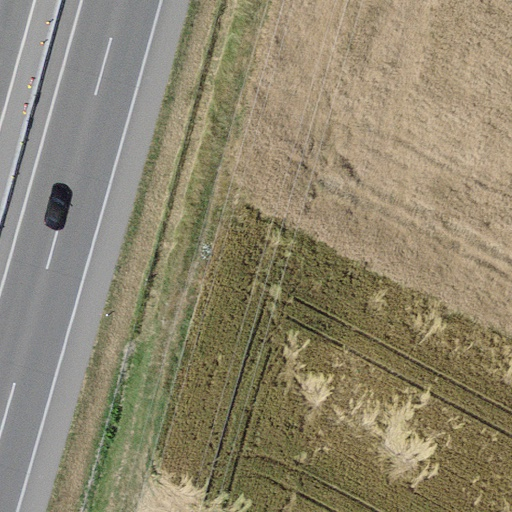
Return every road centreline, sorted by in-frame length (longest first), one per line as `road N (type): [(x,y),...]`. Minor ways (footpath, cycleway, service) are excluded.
road 1 (track): [(260,0),(119,511)]
road 2 (motorway): [(0,434),(122,0)]
